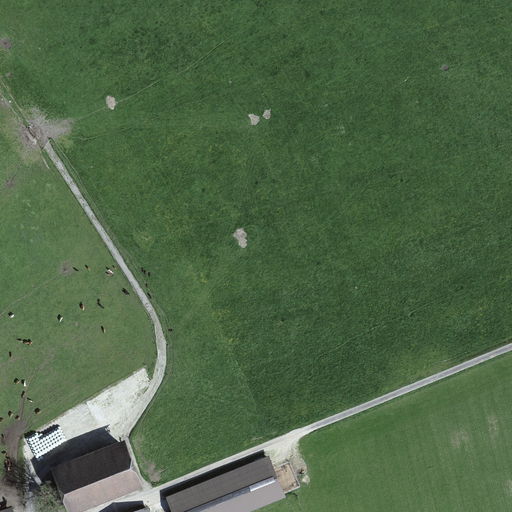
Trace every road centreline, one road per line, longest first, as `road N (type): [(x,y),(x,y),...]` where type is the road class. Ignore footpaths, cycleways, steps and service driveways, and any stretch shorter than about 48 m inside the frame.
road 1 (track): [(61,162),(142,288),(161,330),(164,370),(145,406),(44,454),(29,511)]
road 2 (track): [(102,511),(511,356)]
